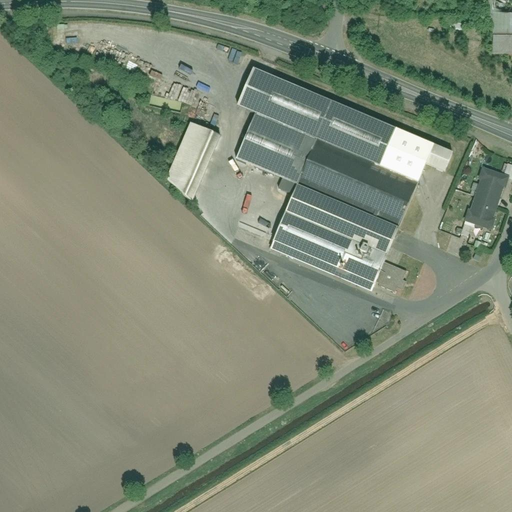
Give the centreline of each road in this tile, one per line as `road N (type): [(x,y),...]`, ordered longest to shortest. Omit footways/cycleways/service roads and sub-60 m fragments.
road 1 (residential): [(115,511),(487,274)]
road 2 (tertiary): [(334,64),(197,18),(121,5),(0,4)]
road 3 (tertiary): [(511,133),(334,64)]
